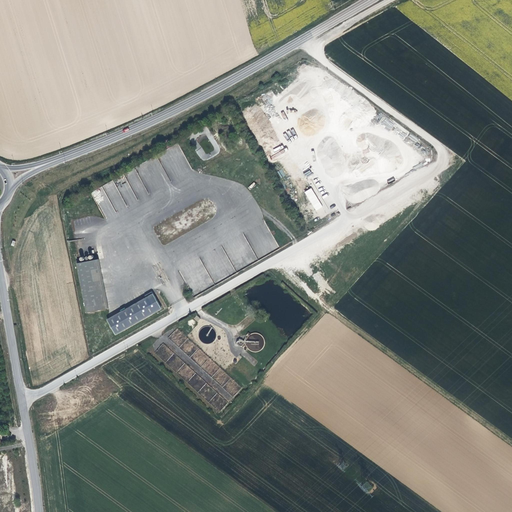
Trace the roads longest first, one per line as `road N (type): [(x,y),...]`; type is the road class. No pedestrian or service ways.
road 1 (unclassified): [(19,400),(437,169)]
road 2 (primary): [(7,177),(123,133),(368,0)]
road 3 (track): [(511,442),(267,263)]
